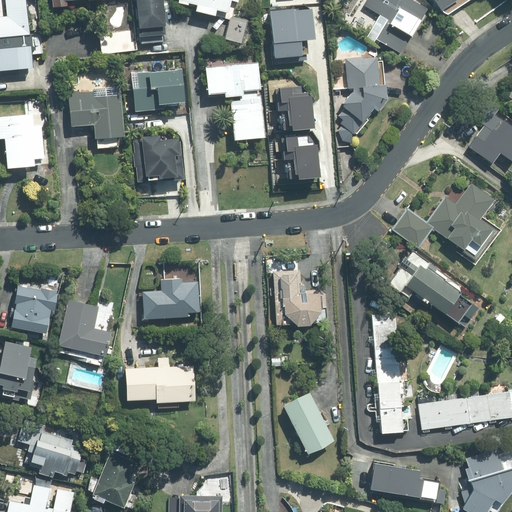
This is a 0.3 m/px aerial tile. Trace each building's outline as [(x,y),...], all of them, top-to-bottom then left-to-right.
[(0,70),(30,69),(29,55),(42,54),(41,34),(28,35),(25,35),(23,0),(2,0),(4,18),(0,17),(0,70)] [(132,0),(134,29),(136,45),(162,43),(158,0),(132,0)] [(175,0),(175,3),(193,7),(193,11),(227,19),(229,19),(233,3),(235,3),(235,0),(175,0)] [(262,39),(303,34),(304,43),(322,41),(319,18),(313,19),(310,19),(307,0),(260,0),(257,0),(262,39)] [(425,9),(409,0),(357,0),(365,4),(362,10),(377,18),(365,39),(371,43),(374,39),(398,54),(425,9)] [(429,0),(438,13),(452,5),(454,9),(468,0),(429,0)] [(349,88),(349,92),(339,103),(345,109),(336,118),(342,124),(333,133),(344,143),(361,125),(362,126),(384,102),(383,57),(341,58),(341,88),(349,88)] [(221,98),(237,97),(238,100),(228,101),(230,140),(261,138),(258,90),(257,64),(203,67),(204,93),(220,92),(221,98)] [(175,69),(129,73),(132,112),(162,109),(161,105),(182,103),(180,85),(176,85),(175,69)] [(120,136),(119,89),(66,90),(67,125),(92,124),(93,140),(98,140),(98,149),(115,148),(115,136),(120,136)] [(511,159),(511,129),(488,112),(464,147),(489,165),(497,153),(510,162),(511,159)] [(38,115),(0,117),(0,139),(2,140),(4,168),(31,167),(30,158),(41,157),(38,115)] [(300,118),(275,120),(276,150),(288,149),(288,153),(298,152),(298,161),(320,159),(318,129),(301,130),(300,118)] [(157,136),(130,139),(135,182),(173,178),(171,155),(175,155),(173,138),(157,139),(157,136)] [(404,209),(390,229),(416,248),(430,229),(467,255),(466,258),(474,264),(496,233),(477,219),(490,199),(467,183),(451,206),(440,198),(423,223),(404,209)] [(406,298),(410,293),(454,323),(460,314),(469,319),(477,308),(430,276),(435,269),(427,264),(423,270),(403,257),(385,284),(406,298)] [(296,265),(266,267),(271,327),(321,323),(319,287),(298,289),(296,265)] [(139,291),(141,319),(186,316),(186,313),(196,312),(194,282),(180,283),(180,280),(157,281),(157,290),(139,291)] [(51,313),(55,292),(15,285),(7,326),(43,333),(47,312),(51,313)] [(69,359),(100,366),(107,333),(89,329),(94,306),(65,299),(53,351),(70,355),(69,359)] [(396,313),(372,315),(378,434),(402,433),(396,313)] [(26,392),(34,359),(27,358),(29,347),(1,341),(0,347),(0,396),(17,401),(18,398),(28,400),(29,393),(26,392)] [(123,368),(123,399),(153,399),(153,408),(178,408),(178,401),(193,401),(193,367),(167,367),(167,356),(156,356),(156,368),(123,368)] [(511,388),(413,400),(417,430),(511,418),(511,388)] [(306,393),(280,406),(304,455),(330,442),(306,393)] [(82,444),(37,430),(25,468),(51,477),(52,472),(71,478),(82,444)] [(511,468),(505,444),(458,458),(468,490),(457,511),(459,511),(481,511),(487,500),(500,506),(511,493),(511,468)] [(136,461),(109,449),(89,497),(101,502),(102,500),(120,508),(132,482),(128,480),(136,461)] [(424,473),(372,460),(362,498),(418,511),(441,511),(448,486),(422,479),(424,473)] [(67,511),(71,494),(56,490),(52,510),(45,509),(49,489),(31,486),(29,499),(8,495),(5,511),(67,511)] [(219,511),(220,497),(168,496),(167,511),(219,511)]
